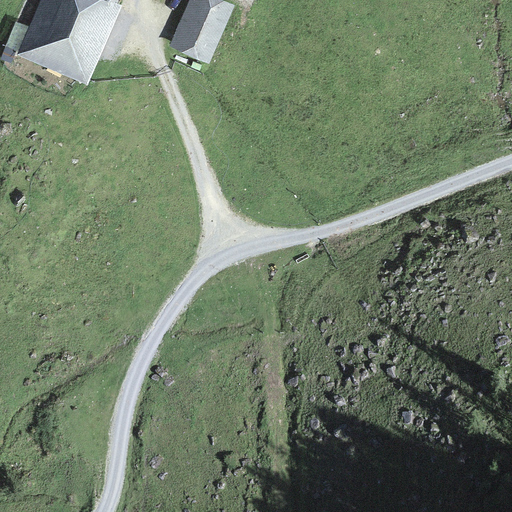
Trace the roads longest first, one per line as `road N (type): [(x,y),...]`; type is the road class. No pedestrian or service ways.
road 1 (track): [(103,511),(150,344),(183,294),(232,246),(346,227),(511,162)]
road 2 (track): [(289,511),(266,242)]
road 3 (track): [(232,246),(141,0)]
